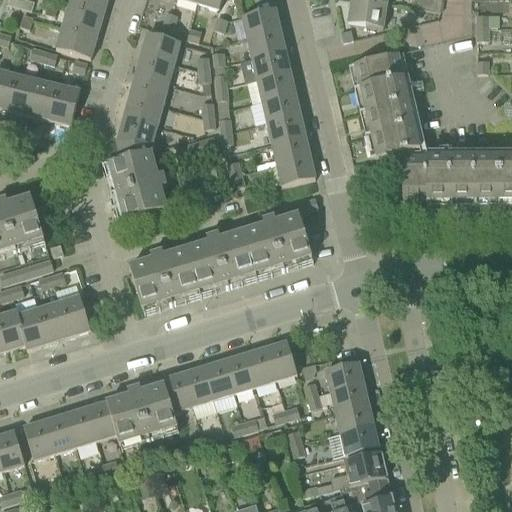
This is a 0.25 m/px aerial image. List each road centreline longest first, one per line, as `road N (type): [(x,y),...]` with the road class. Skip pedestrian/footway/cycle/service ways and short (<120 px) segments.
road 1 (residential): [(293,0),(359,284)]
road 2 (residential): [(447,511),(403,272)]
road 3 (residential): [(132,355),(359,284)]
road 4 (residential): [(359,284),(416,511)]
road 5 (residential): [(82,177),(133,0)]
road 6 (residential): [(106,260),(210,227),(195,177)]
road 7 (residential): [(0,396),(132,355)]
